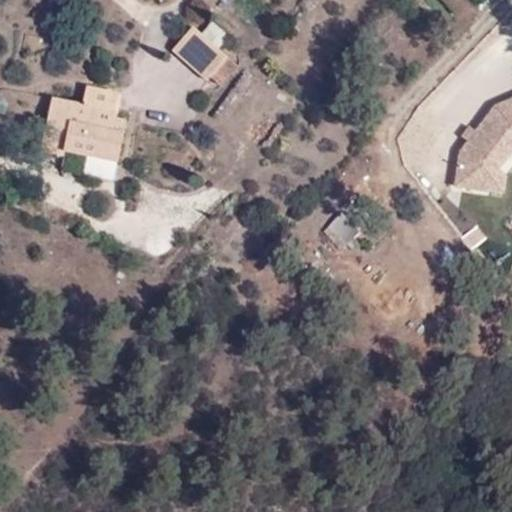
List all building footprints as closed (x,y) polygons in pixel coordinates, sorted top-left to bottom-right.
[(174,52),(209,83),(228,59),(193,28),(174,52)] [(64,153),(117,165),(124,133),(115,131),(117,120),(117,114),(115,114),(117,99),(87,92),(84,106),(53,100),(42,153),(64,158),(64,153)] [(511,149),(511,97),(495,104),(475,130),(467,140),(459,150),(454,187),(494,191),(498,169),(511,149)] [(124,133),(126,122),(117,120),(115,131),(124,133)] [(461,135),(467,140),(475,130),(469,125),(461,135)] [(504,176),(498,169),(494,191),(502,192),(504,176)]
